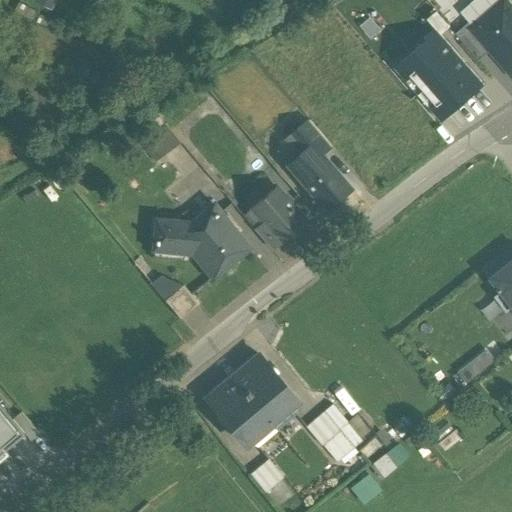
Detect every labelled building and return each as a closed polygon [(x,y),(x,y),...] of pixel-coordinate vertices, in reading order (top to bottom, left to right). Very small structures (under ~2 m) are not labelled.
[(53,11),(57,0),(36,0),(35,3),(53,11)] [(492,55),(511,78),(511,12),(504,3),(471,30),(492,55)] [(436,34),(440,38),(449,30),(436,16),(427,23),(436,34)] [(479,65),(492,55),(471,30),(467,25),(455,35),(479,65)] [(442,125),(484,88),(440,38),(436,34),(394,70),(442,125)] [(331,150),(308,123),(294,136),(304,147),(309,142),(322,157),(331,150)] [(157,162),(181,144),(169,127),(145,146),(157,162)] [(322,157),(309,142),(304,147),(296,154),(300,158),(289,168),(326,212),(350,191),(322,157)] [(180,189),(189,206),(217,191),(204,168),(193,174),(196,181),(180,189)] [(294,203),(288,196),(284,196),(279,190),(255,210),(267,225),(282,243),(283,244),(307,224),(293,208),(294,203)] [(250,252),(215,208),(192,226),(158,223),(156,248),(197,252),(217,278),(250,252)] [(282,243),(267,225),(256,234),(272,252),(282,243)] [(511,262),(489,281),(500,294),(494,299),(506,314),(511,310),(511,262)] [(184,288),(166,304),(181,323),(200,307),(184,288)] [(485,350),(455,372),(463,384),(494,362),(485,350)] [(296,401),(259,356),(206,400),(243,445),(296,401)] [(348,425),(333,407),(325,414),(340,432),(348,425)] [(0,408),(0,463),(9,456),(5,452),(24,436),(12,423),(0,408)] [(325,414),(324,414),(306,429),(322,448),(323,447),(340,433),(340,432),(325,414)] [(22,415),(12,423),(24,436),(31,445),(41,437),(22,415)] [(340,433),(323,447),(337,464),(354,450),(340,433)] [(382,478),(408,457),(399,445),(372,465),(382,478)] [(284,479),(268,460),(249,476),(264,496),(284,479)] [(362,504),(380,490),(367,474),(349,488),(362,504)]
